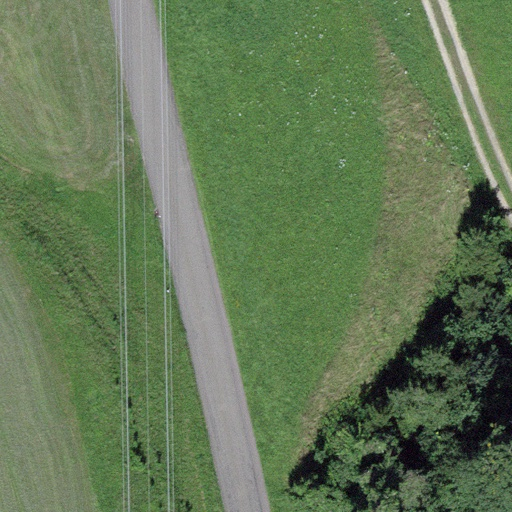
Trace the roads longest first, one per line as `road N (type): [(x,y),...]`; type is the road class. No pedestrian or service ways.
road 1 (unclassified): [(244,511),(134,0)]
road 2 (track): [(434,0),(511,191)]
